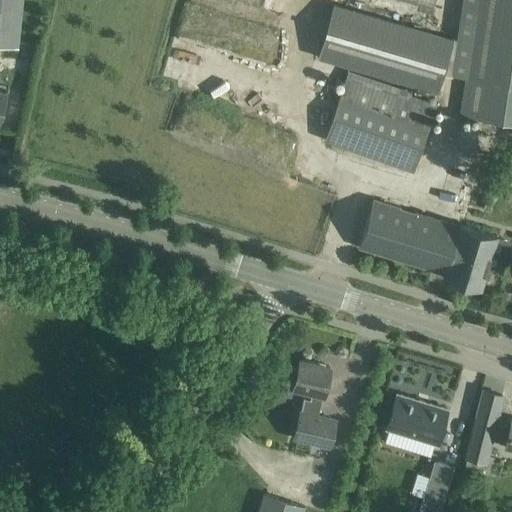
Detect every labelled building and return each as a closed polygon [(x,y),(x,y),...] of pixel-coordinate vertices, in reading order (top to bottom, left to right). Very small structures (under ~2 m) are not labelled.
[(0,0),(0,43),(15,45),(19,0),(0,0)] [(511,133),(511,134),(511,0),(461,0),(455,40),(454,40),(332,3),(316,56),(438,93),(444,75),(465,76),(459,114),(511,122),(511,133)] [(414,170),(423,143),(436,103),(410,96),(412,91),(348,71),(340,97),(326,139),(414,170)] [(373,199),(359,246),(445,272),(443,277),(479,288),(495,235),(459,224),(459,225),(373,199)] [(282,364),(278,383),(311,390),(310,399),(303,397),(293,437),(329,445),(335,419),(318,415),(329,366),(299,359),(297,368),(282,364)] [(485,463),(490,441),(491,436),(505,440),(504,444),(511,445),(511,420),(510,420),(509,423),(496,419),(502,395),(483,390),(465,458),(485,463)] [(386,427),(436,443),(447,409),(396,393),(386,427)] [(433,460),(417,511),(439,511),(453,466),(433,460)] [(263,494),(257,511),(302,511),(304,506),(263,494)]
